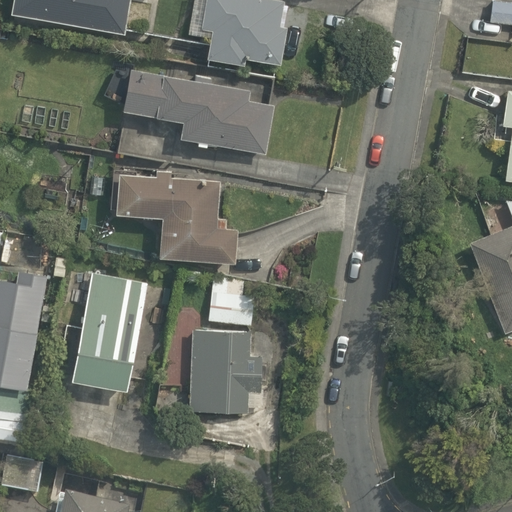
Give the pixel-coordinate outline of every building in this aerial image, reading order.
[(126,33),(131,0),(12,0),(11,11),(126,33)] [(288,25),(281,24),(285,0),(206,0),(202,25),(212,27),(207,56),(245,63),(247,56),(281,63),(288,25)] [(511,23),(511,1),(503,0),(493,0),(491,21),(511,23)] [(180,136),(266,152),(276,103),(250,98),(252,87),(212,80),(212,74),(197,72),(196,78),(131,65),(123,108),(183,119),(180,136)] [(511,86),(508,86),(503,122),(511,123),(511,130),(505,178),(511,179),(511,86)] [(149,130),(122,127),(120,153),(174,159),(176,139),(149,136),(149,130)] [(160,253),(235,259),(238,227),(226,226),(227,216),(218,215),(222,178),(173,174),(174,168),(157,166),(156,172),(120,169),(116,210),(163,214),(160,253)] [(511,224),(470,240),(505,333),(511,330),(511,224)] [(9,226),(0,225),(0,263),(5,264),(9,226)] [(0,381),(28,386),(49,273),(20,268),(17,280),(0,276),(0,381)] [(72,377),(129,389),(149,281),(92,270),(72,377)] [(245,279),(214,272),(209,318),(251,324),(255,295),(243,294),(245,279)] [(252,328),(192,326),(189,409),(249,411),(250,390),(261,391),(263,353),(251,352),(252,328)] [(185,388),(159,388),(158,417),(185,418),(185,388)] [(27,402),(0,399),(0,440),(24,443),(27,402)] [(44,463),(7,456),(1,486),(38,494),(44,463)] [(129,511),(131,505),(66,491),(61,511),(129,511)]
